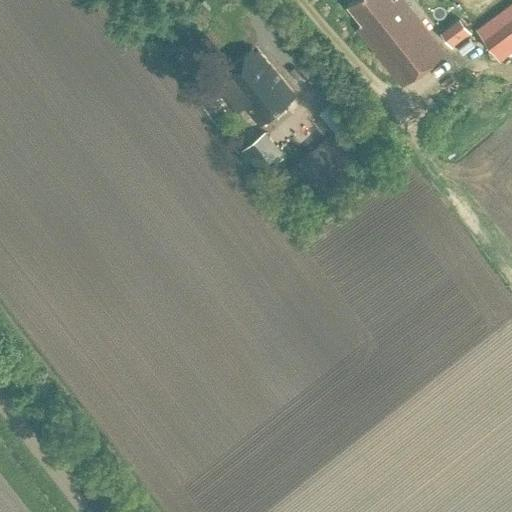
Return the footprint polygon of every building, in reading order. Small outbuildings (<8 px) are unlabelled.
[(356,26),(381,58),(400,83),(444,49),(405,0),(349,0),(347,2),(362,22),(356,26)] [(511,1),(477,27),(484,37),(500,59),(511,50),(511,1)] [(457,15),(440,33),(454,47),(471,29),(457,15)] [(233,88),(232,89),(259,122),(294,93),(256,46),(243,56),(242,54),(220,72),(233,88)] [(329,104),(321,112),(342,135),(350,127),(329,104)] [(257,169),(280,150),(272,140),(263,130),(240,149),(248,159),(257,169)]
